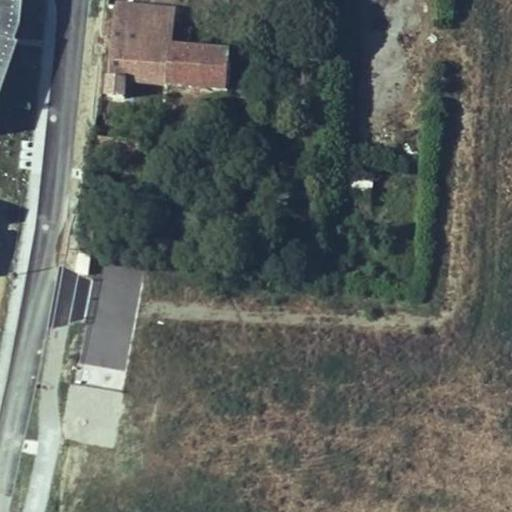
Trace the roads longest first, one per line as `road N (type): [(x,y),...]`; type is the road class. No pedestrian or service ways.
road 1 (unclassified): [(0,471),(29,354),(60,155),(72,0)]
road 2 (unknown): [(375,150),(386,0)]
